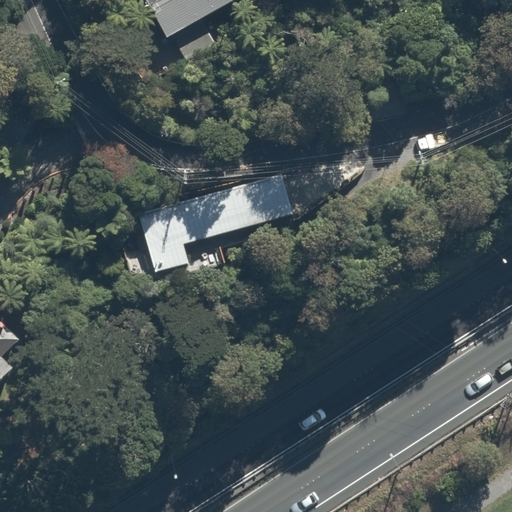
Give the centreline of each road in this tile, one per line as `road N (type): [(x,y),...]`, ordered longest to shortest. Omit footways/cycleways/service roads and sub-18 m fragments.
road 1 (residential): [(27,0),(75,96),(177,175),(228,178),(274,155),(398,127),(511,81)]
road 2 (trunk): [(152,511),(511,275)]
road 3 (trunk): [(511,348),(265,511)]
